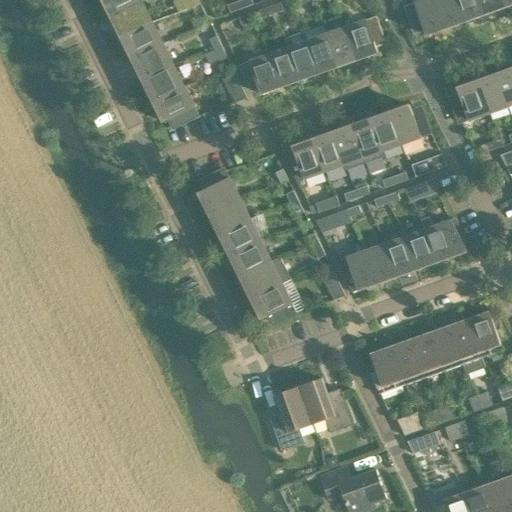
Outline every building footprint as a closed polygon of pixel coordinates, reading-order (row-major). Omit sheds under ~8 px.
[(102,0),(110,15),(107,17),(108,17),(141,1),(140,0),(102,0)] [(251,0),(244,0),(239,2),(242,10),(253,5),(251,0)] [(435,0),(423,0),(415,3),(404,7),(416,31),(423,28),(426,35),(446,28),(435,0)] [(457,0),(435,0),(446,28),(465,21),(457,0)] [(457,0),(465,21),(484,14),(479,0),(457,0)] [(500,0),(479,0),(484,14),(504,8),(500,0)] [(152,22),(141,1),(108,17),(108,18),(111,16),(114,23),(111,25),(118,39),(152,22)] [(242,10),(239,2),(228,6),(231,14),(242,10)] [(270,7),(272,15),(284,11),(281,3),(270,7)] [(200,4),(193,8),(198,18),(206,15),(200,4)] [(272,15),(270,7),(258,11),(261,19),(272,15)] [(251,14),(239,18),(242,26),(253,22),(251,14)] [(346,27),(358,60),(378,53),(375,45),(385,42),(373,18),(346,27)] [(152,22),(118,39),(124,53),(128,51),(132,58),(129,60),(162,44),(152,22)] [(338,66),(327,34),(324,25),(305,32),(308,41),(319,73),(338,66)] [(358,60),(346,27),(327,34),(338,66),(358,60)] [(308,41),(305,32),(285,39),(288,48),(300,80),(319,73),(308,41)] [(214,50),(222,47),(216,36),(209,40),(214,50)] [(173,65),(162,44),(129,60),(129,61),(132,59),(136,66),(132,68),(139,82),(173,65)] [(227,58),(222,47),(214,50),(220,61),(227,58)] [(288,48),(269,55),(281,87),(300,80),(288,48)] [(269,55),(249,62),(239,65),(251,89),(258,87),(261,94),(281,87),(269,55)] [(184,87),(173,65),(139,82),(146,96),(149,94),(153,101),(150,103),(184,87)] [(511,68),(496,74),(508,106),(511,104),(511,68)] [(235,74),(224,79),(236,103),(247,99),(235,74)] [(508,106),(496,74),(477,81),(489,113),(508,106)] [(457,88),(460,96),(449,99),(461,123),(489,113),(477,81),(457,88)] [(184,87),(150,103),(151,104),(153,102),(163,122),(170,118),(174,125),(199,116),(184,87)] [(409,105),(389,112),(401,144),(431,134),(419,110),(412,112),(409,105)] [(389,112),(370,119),(382,151),(401,144),(389,112)] [(382,151),(370,119),(351,126),(364,161),(365,163),(384,157),(382,151)] [(332,133),(343,165),(345,170),(365,163),(364,161),(351,126),(332,133)] [(332,133),(313,140),(324,172),(343,165),(332,133)] [(501,139),(489,143),(492,151),(504,146),(501,139)] [(313,140),(293,147),(282,150),(297,181),(324,172),(313,140)] [(511,163),(511,150),(500,155),(505,166),(511,163)] [(411,165),(416,177),(447,166),(441,154),(411,165)] [(283,169),(275,173),(281,184),(288,180),(283,169)] [(201,180),(205,189),(199,193),(208,212),(206,214),(239,198),(226,171),(201,180)] [(394,176),(397,184),(408,180),(405,172),(394,176)] [(397,184),(394,176),(383,180),(385,188),(397,184)] [(431,179),(405,189),(408,196),(410,202),(437,192),(431,179)] [(367,186),(356,190),(358,198),(370,194),(367,186)] [(291,205),(299,201),(293,190),(286,194),(291,205)] [(358,198),(356,190),(344,194),(347,202),(358,198)] [(385,196),(388,203),(400,199),(397,191),(385,196)] [(388,203),(385,196),(374,200),(377,207),(388,203)] [(325,201),(325,202),(317,204),(320,212),(339,205),(337,197),(325,201)] [(250,219),(239,198),(206,214),(206,215),(209,213),(212,220),(209,222),(216,236),(250,219)] [(304,212),(299,201),(291,205),(297,216),(304,212)] [(347,209),(350,217),(361,213),(358,205),(347,209)] [(350,217),(347,209),(336,213),(338,221),(350,217)] [(250,219),(216,236),(223,250),(226,248),(230,255),(227,257),(261,241),(250,219)] [(467,251),(452,220),(425,230),(424,227),(423,227),(436,262),(467,251)] [(423,227),(404,234),(417,269),(436,262),(423,227)] [(313,248),(320,244),(315,233),(307,237),(313,248)] [(417,269),(404,234),(403,234),(405,237),(386,244),(397,276),(417,269)] [(261,241),(227,257),(227,258),(230,256),(234,263),(230,265),(237,279),(271,262),(261,241)] [(320,244),(313,248),(318,259),(325,255),(320,244)] [(397,276),(386,244),(367,251),(378,283),(397,276)] [(378,283),(367,251),(337,262),(352,292),(378,283)] [(282,284),(271,262),(237,279),(244,293),(247,291),(251,298),(248,300),(249,300),(282,284)] [(346,296),(333,271),(322,277),(334,300),(346,296)] [(297,313),(282,284),(249,300),(249,301),(252,299),(261,319),(268,315),(272,322),(297,313)] [(489,313),(468,320),(482,358),(510,348),(500,328),(499,329),(496,330),(489,313)] [(482,358),(468,320),(449,327),(463,365),(466,374),(485,367),(482,358)] [(463,365),(449,327),(430,334),(444,372),(463,365)] [(430,334),(411,340),(424,378),(444,372),(430,334)] [(424,378),(411,340),(392,347),(405,385),(424,378)] [(405,385),(392,347),(371,355),(377,372),(369,375),(379,394),(405,385)] [(297,379),(296,380),(312,425),(325,420),(330,433),(353,425),(342,395),(330,399),(322,379),(314,382),(311,380),(308,380),(306,380),(304,380),(301,380),(298,381),(297,379)] [(276,395),(283,416),(271,420),(281,450),(304,442),(299,429),(312,425),(296,380),(296,381),(293,383),(290,385),(289,386),(286,389),(285,391),(284,392),(276,395)] [(511,383),(497,388),(502,402),(511,398),(511,383)] [(478,395),(483,408),(492,405),(488,392),(478,395)] [(483,408),(478,395),(469,398),(473,412),(483,408)] [(439,409),(444,422),(454,419),(449,405),(439,409)] [(493,411),(498,425),(507,421),(503,408),(493,411)] [(444,422),(439,409),(430,412),(435,426),(444,422)] [(498,425),(493,411),(484,415),(488,428),(498,425)] [(418,412),(396,420),(405,436),(424,429),(418,412)] [(455,425),(459,438),(469,435),(464,422),(455,425)] [(459,438),(455,425),(445,428),(450,442),(459,438)] [(435,432),(407,442),(413,454),(440,445),(435,432)] [(336,455),(326,459),(330,469),(340,465),(336,455)] [(376,470),(352,479),(348,466),(320,476),(329,500),(343,495),(348,511),(365,511),(376,508),(375,503),(387,499),(376,470)] [(511,476),(503,480),(511,505),(511,476)] [(511,511),(511,505),(503,480),(484,487),(492,511),(511,511)] [(430,496),(437,511),(470,511),(464,494),(460,485),(430,496)] [(492,511),(484,487),(464,494),(470,511),(492,511)]
